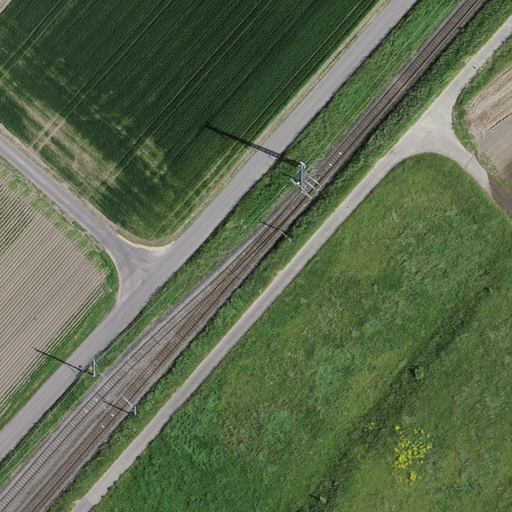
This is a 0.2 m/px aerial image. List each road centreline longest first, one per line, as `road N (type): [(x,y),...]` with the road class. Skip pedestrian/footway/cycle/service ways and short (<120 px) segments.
road 1 (track): [(80,511),(511,27)]
road 2 (unclassified): [(0,451),(401,0)]
road 3 (track): [(0,149),(151,285)]
road 4 (track): [(429,116),(511,207)]
